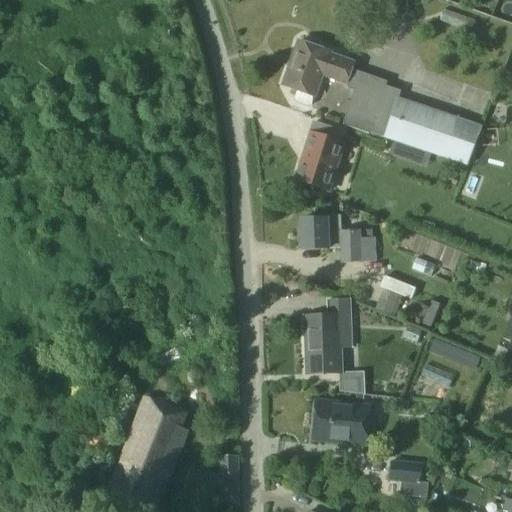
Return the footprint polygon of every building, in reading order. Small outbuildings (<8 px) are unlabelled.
[(445,10),(441,21),(471,33),(476,21),(445,10)] [(331,54),(298,42),(283,86),(298,91),(295,100),(296,104),(309,108),(312,106),(323,76),(346,84),(349,90),(354,92),(343,126),(369,135),(370,134),(396,143),(410,147),(468,167),(482,128),(399,99),(401,93),(386,88),(388,82),(351,69),(353,63),(331,55),(331,54)] [(312,134),(296,181),(324,191),(341,144),(312,134)] [(396,143),(392,154),(406,159),(410,147),(396,143)] [(342,232),(341,216),(326,217),(326,219),(301,220),(302,235),(300,237),(300,245),(302,246),(303,251),(341,250),(342,265),(377,263),(376,238),(373,238),(373,230),(342,232)] [(417,258),(412,269),(432,277),(436,266),(417,258)] [(175,274),(166,296),(177,301),(186,279),(175,274)] [(389,282),(379,307),(395,314),(405,289),(389,282)] [(353,349),(351,299),(327,300),(327,317),(305,318),(307,375),(342,374),(341,350),(353,349)] [(407,328),(402,339),(416,344),(421,333),(407,328)] [(511,331),(507,329),(503,339),(511,342),(511,338),(511,331)] [(426,365),(421,378),(448,390),(454,377),(426,365)] [(189,413),(146,396),(101,507),(112,511),(166,511),(167,511),(165,506),(160,503),(189,431),(183,429),(189,413)] [(369,407),(317,402),(314,436),(347,439),(347,444),(365,446),(369,407)] [(239,457),(218,457),(218,476),(190,468),(183,492),(233,506),(239,506),(239,457)] [(423,463),(391,461),(389,482),(402,483),(400,496),(427,499),(428,483),(421,483),(423,463)] [(475,478),(471,485),(478,488),(482,481),(475,478)]
